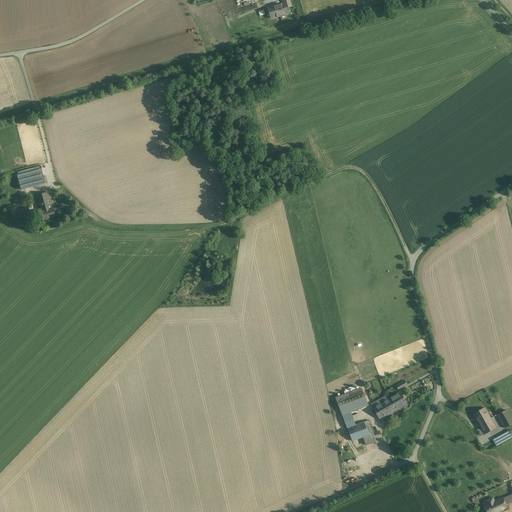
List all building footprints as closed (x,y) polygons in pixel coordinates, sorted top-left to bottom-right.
[(284,4),(268,8),(271,18),(288,14),(286,8),(285,3),(284,4)] [(41,169),(21,174),(25,189),(45,183),(41,169)] [(40,212),(52,209),(47,190),(35,193),(40,212)] [(27,208),(19,208),(19,218),(27,217),(27,208)] [(40,212),(39,212),(41,220),(45,219),(45,220),(50,219),(50,218),(55,216),(53,209),(52,209),(40,212)] [(396,384),(398,389),(408,385),(406,380),(396,384)] [(362,390),(336,399),(353,441),(374,433),(369,420),(356,425),(351,412),(368,405),(362,390)] [(389,399),(374,407),(380,419),(407,404),(400,393),(389,399)] [(374,407),(389,399),(387,396),(372,404),(374,407)] [(485,408),(474,414),(485,434),(496,428),(493,423),(490,418),(485,408)] [(490,418),(493,423),(496,421),(498,426),(503,424),(505,428),(511,424),(511,419),(506,410),(498,415),(498,414),(490,418)] [(502,435),(505,441),(511,437),(511,435),(509,431),(502,435)] [(505,441),(502,435),(493,439),(496,446),(505,441)] [(488,504),(484,506),(486,511),(497,511),(507,508),(506,506),(509,505),(508,503),(505,497),(503,498),(494,502),(493,498),(491,499),(489,498),(489,499),(486,501),(488,504)]
